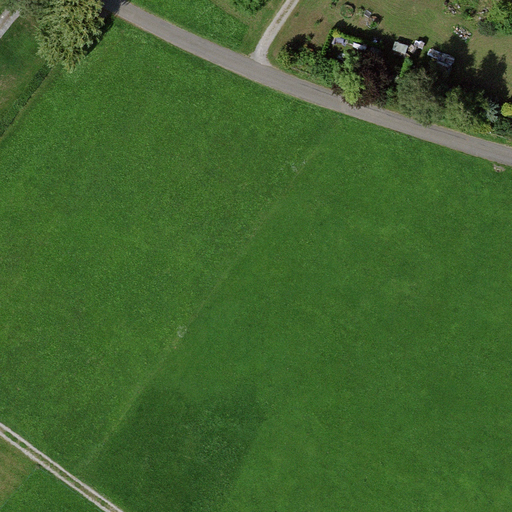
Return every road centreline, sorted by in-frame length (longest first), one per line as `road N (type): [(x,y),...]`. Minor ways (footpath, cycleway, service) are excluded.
road 1 (residential): [(511,155),(251,69),(106,0)]
road 2 (track): [(114,511),(0,430)]
